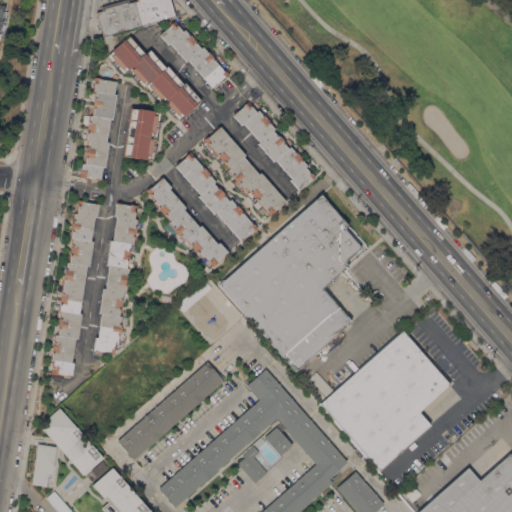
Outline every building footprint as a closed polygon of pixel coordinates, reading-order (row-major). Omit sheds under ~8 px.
[(102,36),(96,12),(101,10),(100,7),(124,0),(128,0),(129,3),(136,0),(168,0),(173,15),(102,36)] [(169,42),(167,44),(159,34),(169,25),(169,24),(174,20),(183,30),(184,29),(187,33),(188,33),(196,41),(195,42),(200,48),(202,47),(207,52),(208,51),(215,59),(214,60),(224,72),(225,71),(228,74),(224,77),(224,76),(215,83),(216,84),(213,87),(212,86),(211,87),(187,60),(185,61),(169,42)] [(145,54),(149,50),(165,67),(166,66),(182,84),(184,82),(200,99),(195,104),(183,116),(182,115),(178,119),(172,112),(170,113),(166,109),(168,107),(162,101),(160,103),(154,96),(153,97),(148,92),(150,91),(145,85),(143,86),(137,80),(135,81),(131,77),(133,75),(128,70),(127,71),(126,70),(122,73),(116,67),(115,68),(111,63),(112,62),(107,56),(129,36),(145,54)] [(113,93),(115,94),(111,118),(109,118),(105,141),(107,141),(104,166),(101,166),(99,179),(98,178),(98,180),(91,179),(91,178),(87,178),(88,176),(85,176),(85,177),(79,176),(81,162),(84,163),(85,158),(84,157),(86,146),(87,147),(88,139),(86,139),(87,131),(86,131),(87,121),(88,121),(89,115),(92,115),(93,107),(92,107),(93,98),(94,98),(95,91),(93,91),(94,82),(93,82),(94,76),(99,77),(99,78),(115,81),(113,93)] [(289,179),(291,177),(274,159),(273,160),(257,143),(259,141),(242,123),(241,124),(232,115),(233,114),(232,114),(236,111),(243,105),(242,105),(246,101),(256,111),(257,110),(262,115),(263,114),(270,122),(269,123),(274,128),(272,130),(278,136),(279,135),(283,140),(282,141),(288,148),(289,146),(294,151),(295,150),(302,158),(300,159),(306,165),(304,167),(309,172),(310,172),(314,176),(310,179),(309,178),(306,181),(307,182),(299,189),(299,188),(298,189),(289,179)] [(122,155),(125,136),(126,136),(130,108),(159,111),(158,121),(160,121),(159,127),(156,127),(154,145),(156,145),(155,151),(153,150),(152,159),(122,155)] [(244,154),(242,156),(258,174),(260,172),(285,201),(274,210),(275,211),(269,215),(244,186),(242,188),(226,170),(228,168),(202,139),(206,135),(207,136),(215,129),(218,126),(218,127),(220,126),(244,154)] [(215,211),(213,213),(197,195),(199,194),(175,165),(174,164),(178,161),(179,162),(185,156),(184,156),(190,151),(210,174),(209,175),(214,181),(212,183),(217,188),(218,187),(226,195),(224,196),(228,200),(230,198),(235,204),(236,204),(243,212),(242,212),(252,223),(253,223),(256,227),(252,230),(244,237),(241,240),(241,239),(240,240),(215,211)] [(170,186),(168,188),(184,207),(183,208),(198,226),(200,225),(216,243),(218,242),(227,251),(216,261),(217,262),(212,266),(202,256),(201,257),(184,239),(183,240),(167,222),(168,221),(164,216),(152,202),(154,200),(145,190),(149,187),(157,181),(156,180),(160,177),(160,178),(161,177),(170,186)] [(346,316),(347,315),(352,321),(347,326),(346,325),(298,366),(299,368),(294,373),(289,367),(290,366),(222,288),(221,290),(216,284),(221,278),(223,280),(316,198),(315,196),(320,192),(325,197),(324,198),(367,247),(321,288),(346,316)] [(96,216),(93,216),(89,241),(92,241),(88,265),(85,265),(78,313),(80,313),(76,338),(74,337),(70,362),(73,362),(71,375),(69,375),(69,376),(59,375),(59,373),(57,373),(57,374),(50,373),(52,360),(51,359),(52,351),(51,351),(52,343),(53,343),(55,334),(57,335),(58,328),(57,328),(59,318),(60,318),(61,310),(58,310),(60,303),(58,303),(60,292),(61,292),(64,279),(62,278),(64,268),(65,268),(66,262),(69,262),(70,254),(69,254),(70,246),(71,246),(73,238),(70,238),(71,230),(69,229),(71,221),(73,222),(74,213),(76,213),(77,206),(76,206),(77,199),(83,200),(83,201),(92,203),(93,202),(97,202),(97,203),(98,203),(96,216)] [(134,218),(137,219),(133,244),(130,244),(126,268),(129,268),(125,292),(123,292),(119,315),(122,316),(118,341),(116,341),(113,354),(108,353),(108,352),(104,352),(100,352),(100,353),(94,352),(94,349),(93,349),(94,337),(97,337),(101,313),(98,313),(102,288),(105,288),(108,265),(106,264),(110,240),(112,240),(116,216),(114,215),(115,203),(116,203),(116,201),(121,202),(121,204),(129,205),(129,204),(137,205),(134,218)] [(400,331),(447,385),(416,412),(428,425),(376,470),(317,403),(400,331)] [(206,361),(222,380),(133,459),(116,440),(206,361)] [(346,462),(328,478),(331,482),(296,511),(259,511),(315,463),(284,427),(276,417),(174,506),(158,488),(258,399),(245,385),(264,368),(346,462)] [(58,407),(102,457),(82,475),(81,474),(77,470),(78,470),(43,430),(42,430),(39,426),(38,425),(58,407)] [(291,444),(279,455),(263,437),(275,426),(291,444)] [(49,486),(31,483),(33,465),(34,458),(34,459),(36,447),(35,447),(36,445),(37,443),(55,446),(49,486)] [(237,463),(243,457),(241,454),(252,445),(258,452),(252,456),(266,472),(254,482),(237,463)] [(414,511),(465,467),(477,481),(507,454),(511,459),(511,511),(414,511)] [(150,511),(115,511),(109,504),(105,508),(108,511),(104,511),(100,507),(107,501),(103,497),(103,498),(91,485),(111,467),(150,511)] [(383,503),(372,511),(356,511),(335,487),(354,470),(383,503)] [(72,511),(57,511),(44,497),(53,490),(72,511)]
